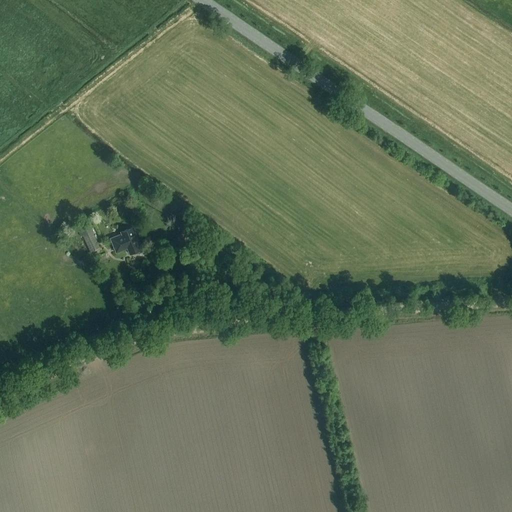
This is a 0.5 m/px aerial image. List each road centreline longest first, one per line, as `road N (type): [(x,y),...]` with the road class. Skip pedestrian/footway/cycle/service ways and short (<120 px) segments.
road 1 (track): [(0,398),(132,340),(511,301)]
road 2 (tertiary): [(511,210),(200,0)]
road 3 (track): [(0,160),(204,0)]
